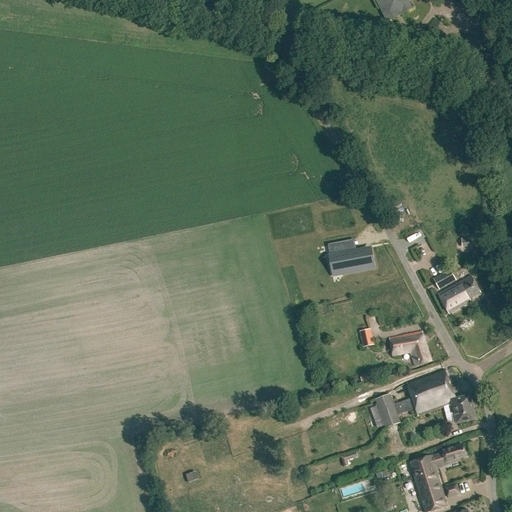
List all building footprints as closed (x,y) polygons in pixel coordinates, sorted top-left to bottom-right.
[(375,0),(387,23),(397,18),(401,16),(414,10),(409,0),(375,0)] [(479,237),(461,239),(462,248),(480,246),(479,237)] [(335,257),(330,258),(332,269),(343,267),(344,273),(343,273),(343,274),(364,270),(364,269),(362,263),(373,261),(371,250),(364,251),(358,253),(357,253),(351,254),(345,255),(343,245),(334,247),(335,257)] [(431,277),(437,288),(455,279),(450,268),(431,277)] [(438,295),(449,314),(471,302),(470,299),(481,293),(472,276),(438,295)] [(370,329),(359,331),(363,347),(374,345),(370,329)] [(389,337),(393,356),(411,353),(415,367),(431,362),(426,346),(422,331),(389,337)] [(389,394),(374,399),(379,414),(394,408),(397,415),(415,409),(418,417),(452,404),(455,399),(444,370),(407,384),(412,398),(393,405),(389,394)] [(359,377),(361,383),(369,380),(367,374),(359,377)] [(455,399),(452,404),(457,424),(477,420),(470,395),(455,399)] [(394,408),(379,414),(385,429),(400,424),(397,415),(394,408)] [(443,453),(432,456),(431,456),(411,463),(426,511),(431,511),(448,507),(435,468),(447,465),(460,461),(459,459),(467,456),(463,445),(443,451),(443,453)]
